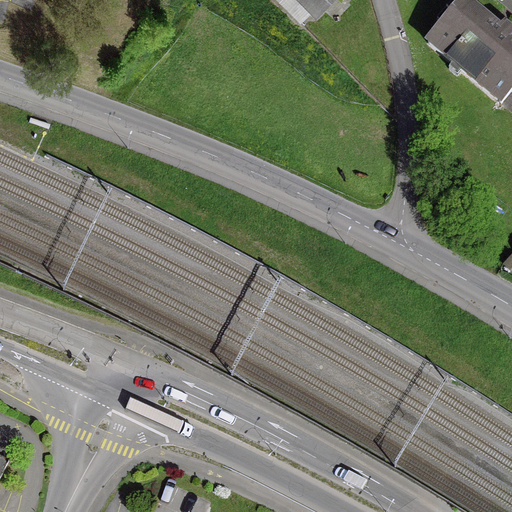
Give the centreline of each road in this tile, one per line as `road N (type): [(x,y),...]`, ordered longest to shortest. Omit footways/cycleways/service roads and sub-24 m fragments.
road 1 (residential): [(0,84),(121,124),(397,242)]
road 2 (primary): [(124,389),(371,511)]
road 3 (residential): [(390,0),(416,131),(412,194),(397,242)]
road 4 (secondary): [(124,389),(63,511)]
road 5 (primary): [(0,336),(124,389)]
road 6 (residential): [(397,242),(511,307)]
